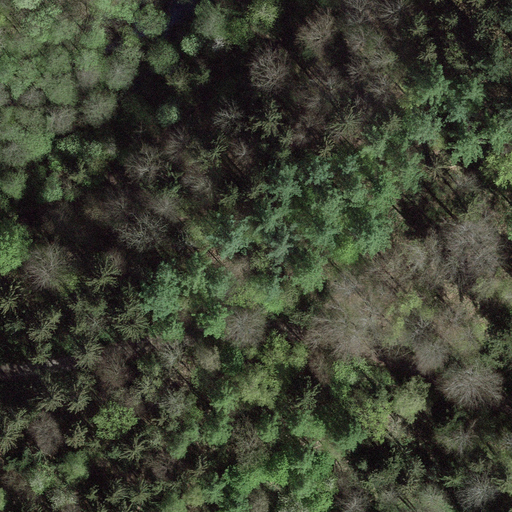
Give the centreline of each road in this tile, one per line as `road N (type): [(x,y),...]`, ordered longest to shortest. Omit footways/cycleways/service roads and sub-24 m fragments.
road 1 (track): [(0,371),(228,328),(279,326),(383,350),(511,405)]
road 2 (track): [(0,229),(119,174),(231,79),(346,0)]
